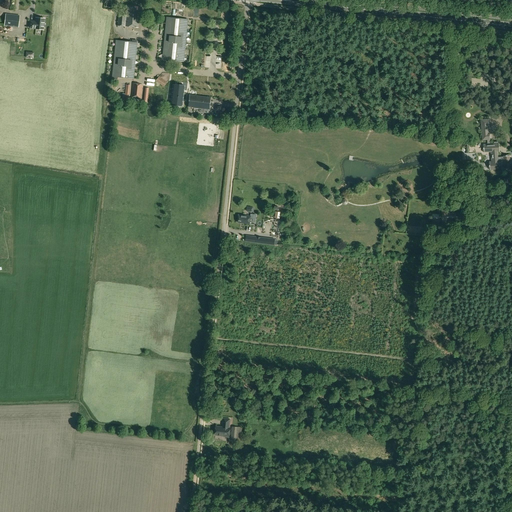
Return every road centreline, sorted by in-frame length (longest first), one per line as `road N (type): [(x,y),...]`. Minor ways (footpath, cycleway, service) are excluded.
road 1 (unclassified): [(198,450),(249,0)]
road 2 (track): [(210,338),(428,363),(452,386)]
road 3 (secondary): [(271,0),(511,27)]
